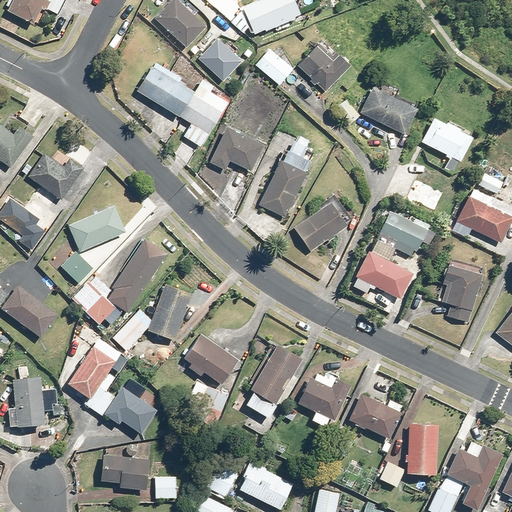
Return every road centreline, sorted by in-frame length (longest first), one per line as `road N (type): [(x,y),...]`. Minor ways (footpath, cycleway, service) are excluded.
road 1 (residential): [(511,402),(267,279),(67,88)]
road 2 (unknown): [(324,311),(372,208),(374,180),(269,66)]
